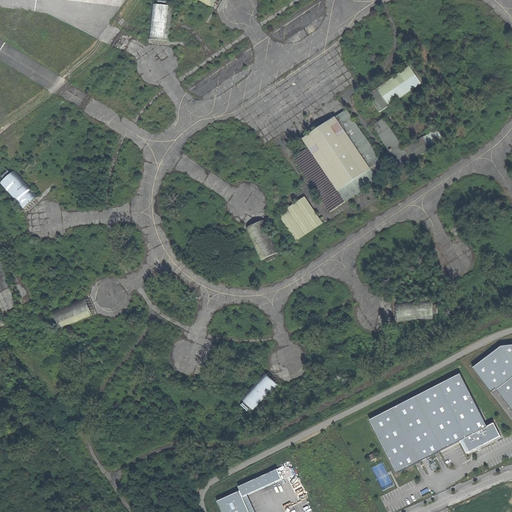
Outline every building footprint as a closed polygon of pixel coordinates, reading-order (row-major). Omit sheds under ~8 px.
[(150,40),(170,41),(173,6),(154,5),(150,40)] [(375,65),(380,62),(376,55),(371,58),(375,65)] [(414,65),(411,67),(423,84),(426,82),(414,65)] [(379,88),(391,106),(423,84),(411,67),(379,88)] [(391,106),(379,88),(369,95),(381,113),(391,106)] [(348,110),(337,118),(372,169),(383,162),(348,110)] [(337,118),(305,140),(310,147),(339,191),(372,169),(337,118)] [(385,118),(373,126),(393,155),(399,164),(401,168),(413,160),(406,149),(385,118)] [(437,128),(424,137),(430,146),(443,137),(437,128)] [(406,149),(413,160),(414,161),(432,149),(430,146),(424,137),(406,149)] [(339,191),(310,147),(294,158),(331,212),(347,202),(339,191)] [(399,164),(393,155),(386,160),(388,163),(377,171),(381,177),(399,164)] [(379,180),(372,169),(339,191),(347,202),(379,180)] [(25,210),(40,197),(17,171),(2,183),(25,210)] [(323,223),(305,197),(280,214),(297,241),(323,223)] [(262,261),(281,252),(265,220),(247,229),(262,261)] [(93,315),(86,297),(53,311),(61,329),(93,315)] [(398,302),(400,322),(435,320),(434,300),(398,302)] [(280,386),(264,372),(241,398),(256,412),(280,386)] [(370,419),(397,472),(460,439),(487,426),(461,373),(370,419)] [(511,378),(497,390),(511,408),(511,378)] [(487,426),(460,439),(462,443),(467,453),(502,436),(495,422),(487,426)] [(284,480),(279,470),(240,487),(242,491),(244,497),(284,480)] [(250,511),(244,497),(242,491),(218,501),(223,511),(250,511)]
